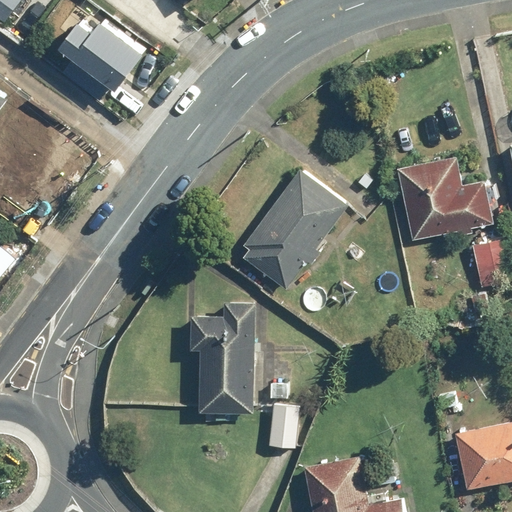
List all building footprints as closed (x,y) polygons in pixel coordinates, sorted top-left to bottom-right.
[(0,0),(0,11),(16,23),(32,0),(0,0)] [(70,54),(59,69),(108,104),(119,88),(128,95),(161,48),(108,10),(99,23),(81,9),(56,44),(70,54)] [(0,110),(11,95),(0,86),(0,110)] [(399,164),(413,236),(499,219),(492,182),(468,186),(462,153),(399,164)] [(289,285),(309,258),(314,262),(325,247),(320,244),(352,202),(303,164),(240,248),(289,285)] [(17,184),(0,165),(0,195),(2,198),(17,184)] [(511,236),(477,241),(482,285),(511,281),(511,236)] [(204,403),(257,405),(260,293),(228,292),(227,308),(195,307),(194,341),(205,342),(204,403)] [(302,403),(276,401),(273,441),(299,443),(302,403)] [(511,412),(459,424),(471,480),(511,470),(511,412)] [(363,446),(308,457),(318,511),(409,511),(405,488),(373,494),(363,446)]
